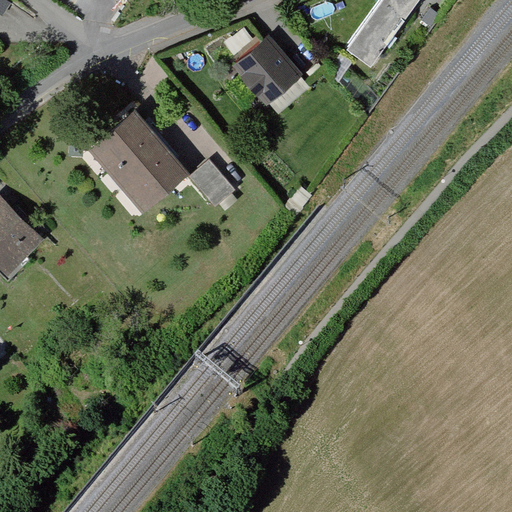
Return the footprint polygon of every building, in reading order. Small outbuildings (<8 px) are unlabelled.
[(425,0),(388,0),(352,50),(376,68),(425,0)] [(308,75),(274,35),(237,66),(271,106),(308,75)] [(192,176),(141,110),(94,150),(148,214),(191,177),(192,176)] [(192,176),(191,177),(215,207),(236,190),(210,159),(192,176)] [(48,240),(2,195),(0,197),(0,263),(12,276),(48,240)]
